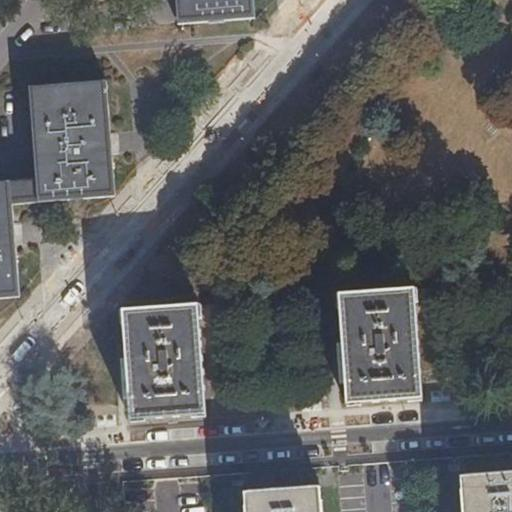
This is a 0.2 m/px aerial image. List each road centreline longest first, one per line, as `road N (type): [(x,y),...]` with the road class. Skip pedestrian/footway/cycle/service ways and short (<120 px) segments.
road 1 (residential): [(511,425),(0,460)]
road 2 (residential): [(0,375),(340,0)]
